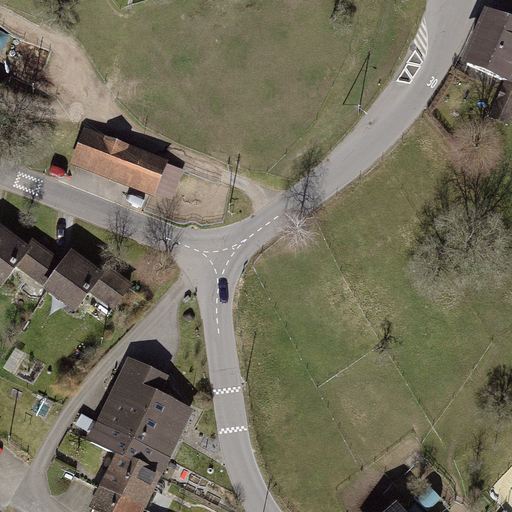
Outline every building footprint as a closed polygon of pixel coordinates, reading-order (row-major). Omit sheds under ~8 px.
[(511,33),(485,21),(461,74),(511,97),(511,33)] [(154,202),(168,165),(84,134),(71,171),(154,202)] [(0,291),(12,275),(25,256),(0,238),(0,291)] [(108,319),(128,290),(107,275),(101,284),(65,259),(60,267),(31,247),(25,256),(12,275),(39,294),(36,299),(71,324),(86,303),(108,319)] [(98,426),(173,462),(196,415),(164,399),(172,382),(129,361),(98,426)] [(173,462),(98,426),(88,446),(116,459),(163,482),(173,462)] [(100,493),(139,511),(148,511),(163,482),(116,459),(109,473),(100,493)] [(139,511),(100,493),(90,511),(139,511)]
